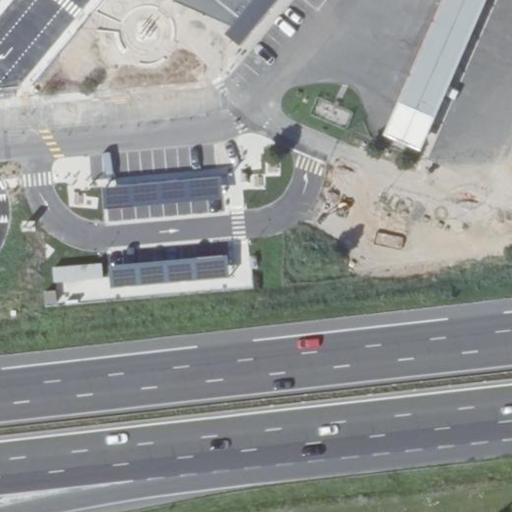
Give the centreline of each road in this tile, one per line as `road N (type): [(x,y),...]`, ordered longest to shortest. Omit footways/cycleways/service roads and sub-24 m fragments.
road 1 (motorway): [(511,336),(0,393)]
road 2 (motorway): [(127,455),(511,412)]
road 3 (motorway): [(0,469),(127,455)]
